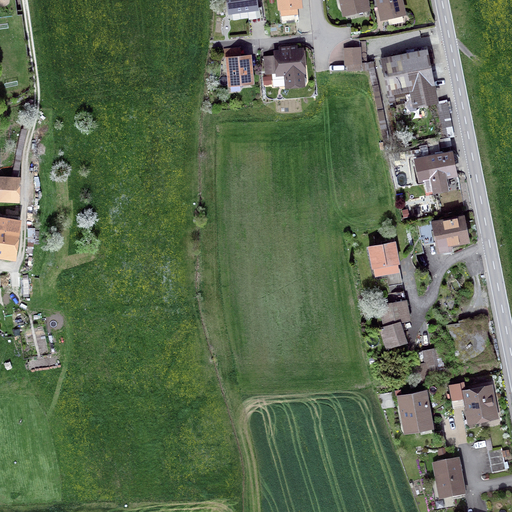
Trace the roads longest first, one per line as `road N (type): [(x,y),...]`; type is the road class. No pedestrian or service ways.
road 1 (track): [(25,0),(38,98),(21,259),(0,269)]
road 2 (secondary): [(440,0),(490,243)]
